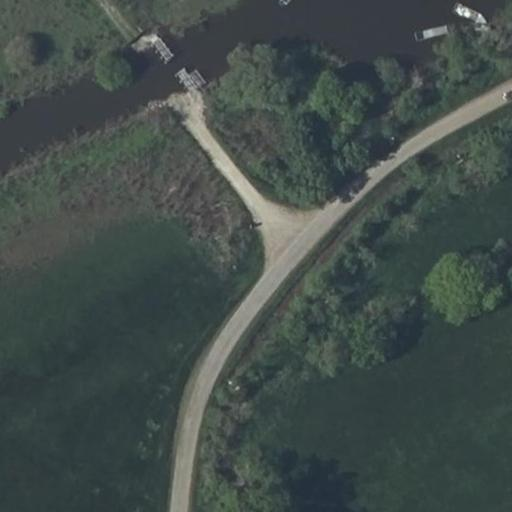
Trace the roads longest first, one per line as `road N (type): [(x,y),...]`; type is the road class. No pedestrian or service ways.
road 1 (track): [(181,511),(200,390),(234,328),(356,190),(511,90)]
road 2 (track): [(291,259),(102,0)]
